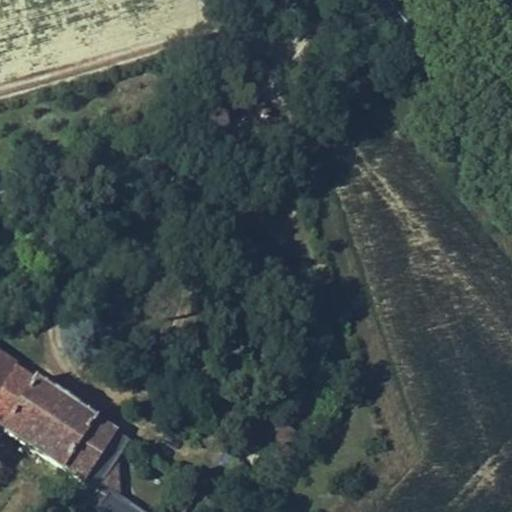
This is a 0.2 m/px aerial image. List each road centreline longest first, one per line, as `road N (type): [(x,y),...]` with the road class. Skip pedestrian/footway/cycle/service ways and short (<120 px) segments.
road 1 (unknown): [(333,0),(215,201),(131,243),(80,293),(67,360)]
road 2 (primary): [(511,187),(360,0)]
